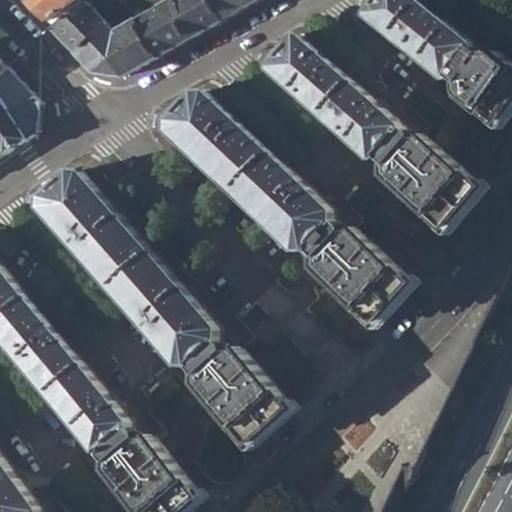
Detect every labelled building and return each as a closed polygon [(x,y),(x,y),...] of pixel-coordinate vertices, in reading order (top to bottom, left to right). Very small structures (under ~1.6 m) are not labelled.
[(28,0),(48,20),(75,0),(28,0)] [(176,0),(138,21),(159,58),(226,20),(213,0),(176,0)] [(213,0),(226,20),(260,0),(213,0)] [(422,0),(383,0),(373,14),(373,16),(456,78),(466,84),(464,86),(465,94),(501,123),(511,108),(511,62),(497,52),(487,54),(483,50),(479,47),(479,44),(422,0)] [(90,4),(55,28),(98,72),(127,76),(159,58),(138,21),(118,33),(90,4)] [(419,135),(304,37),(299,39),(277,66),(275,71),(379,159),(382,158),(391,164),(389,166),(390,174),(451,227),(486,186),(424,134),(419,135)] [(0,76),(9,67),(0,57),(0,76)] [(44,103),(9,67),(0,76),(0,143),(8,154),(41,133),(44,103)] [(339,212),(210,92),(201,93),(176,121),(175,131),(304,250),(313,249),(321,257),(319,259),(321,267),(379,321),(417,282),(357,228),(350,229),(339,219),(339,212)] [(0,159),(8,154),(0,143),(0,159)] [(226,330),(84,172),(76,172),(47,198),(46,209),(187,367),(192,366),(203,378),(202,384),(255,444),(295,408),(240,346),(230,346),(224,340),(226,330)] [(0,327),(114,462),(113,473),(146,511),(186,511),(205,497),(153,435),(143,436),(137,428),(138,423),(0,261),(0,327)] [(0,511),(46,511),(47,510),(0,447),(0,511)]
